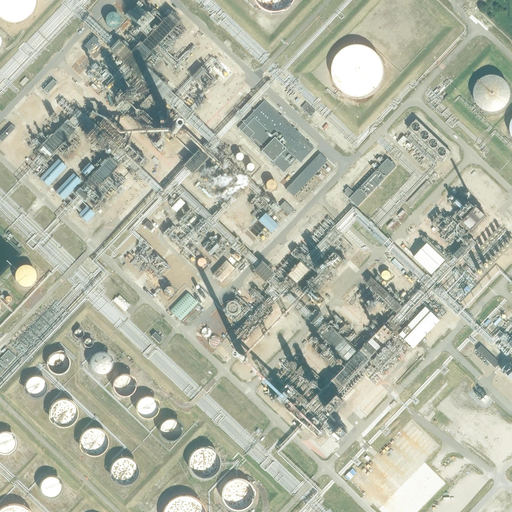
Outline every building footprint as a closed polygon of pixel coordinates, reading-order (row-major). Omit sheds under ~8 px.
[(35,2),(35,0),(0,0),(0,15),(1,16),(3,18),(5,19),(8,20),(11,21),(14,21),(17,21),(20,21),(22,20),(25,18),(27,17),(29,15),(31,12),(33,10),(34,7),(35,5),(35,2)] [(254,0),(255,2),(257,4),(259,6),(261,8),(263,10),(266,11),(268,12),(271,12),(274,12),(276,12),(279,11),(282,11),(284,9),(287,8),(289,6),(291,4),(292,2),(293,0),(254,0)] [(121,22),(121,21),(121,19),(120,18),(120,17),(119,16),(118,15),(117,14),(115,14),(114,14),(113,14),(111,14),(110,15),(109,16),(108,16),(107,18),(107,19),(107,21),(107,22),(107,23),(108,24),(108,25),(109,26),(110,27),(112,28),(113,28),(115,28),(116,27),(118,27),(119,26),(120,25),(120,24),(121,22)] [(94,36),(85,46),(89,50),(99,40),(94,36)] [(382,75),(382,72),(382,70),(382,67),(381,65),(381,63),(379,60),(378,58),(377,56),(375,54),(373,53),(371,51),(369,50),(367,49),(364,48),(362,47),(359,47),(357,47),(354,47),(352,47),(350,48),(347,49),(345,50),(343,51),(341,53),(339,55),(337,57),(336,59),(335,61),(334,63),(333,66),(332,68),(332,70),(332,73),(332,75),(333,78),(334,80),(334,83),(336,85),(337,87),(339,89),(340,91),(342,92),(344,94),(347,95),(349,96),(351,96),(354,97),(356,97),(359,97),(361,97),(364,96),(366,95),(368,94),(371,93),(373,92),(375,90),(376,88),(378,86),(379,84),(380,82),(381,80),(382,77),(382,75)] [(509,98),(509,94),(509,91),(508,88),(506,85),(504,82),(502,81),(501,79),(498,78),(495,77),(493,76),(491,76),(488,77),(486,77),(485,78),(481,79),(479,81),(477,83),(476,84),(475,87),(474,90),(473,94),(473,97),(474,100),(475,103),(478,106),(479,107),(480,109),(483,111),(487,112),(490,112),(493,112),(497,111),(500,110),(502,109),(503,107),(504,106),(506,104),(507,101),(509,98)] [(47,94),(57,84),(53,80),(43,90),(47,94)] [(303,95),(306,92),(308,93),(309,91),(303,87),(299,92),(303,95)] [(300,163),(314,148),(264,101),(263,102),(238,128),(262,152),(262,153),(283,173),(296,159),(300,163)] [(306,103),(301,108),(311,117),(316,112),(306,103)] [(203,120),(208,115),(204,112),(199,116),(203,120)] [(2,142),(15,129),(11,125),(8,128),(1,136),(0,136),(0,140),(1,142),(2,142)] [(175,136),(181,141),(185,136),(179,131),(175,136)] [(53,136),(39,151),(49,159),(63,144),(53,136)] [(404,136),(402,138),(397,143),(401,146),(407,139),(404,136)] [(293,196),(327,161),(319,153),(285,189),(293,196)] [(59,156),(40,176),(48,184),(67,164),(59,156)] [(355,193),(348,187),(345,191),(346,192),(344,194),(358,207),(396,167),(387,159),(355,193)] [(84,171),(95,167),(92,162),(82,167),(84,171)] [(74,170),(55,190),(64,198),(82,178),(74,170)] [(468,180),(474,174),(470,170),(464,176),(468,180)] [(275,186),(275,185),(275,183),(274,182),(273,181),(272,180),(270,180),(269,180),(268,181),(267,181),(266,182),(266,183),(265,184),(265,185),(265,186),(266,188),(268,189),(268,190),(270,190),(271,190),(272,190),(273,189),(274,188),(275,187),(275,186)] [(180,199),(170,208),(175,213),(184,204),(180,199)] [(279,207),(288,215),(293,210),(284,201),(279,207)] [(467,219),(477,227),(490,211),(480,203),(467,219)] [(85,210),(78,218),(86,224),(92,217),(85,210)] [(271,233),(278,226),(265,213),(258,220),(271,233)] [(150,231),(154,227),(147,222),(144,226),(150,231)] [(218,241),(209,250),(212,252),(221,243),(218,241)] [(410,254),(414,250),(405,242),(401,246),(410,254)] [(444,262),(426,246),(415,258),(432,274),(444,262)] [(129,251),(124,256),(128,260),(133,255),(129,251)] [(202,265),(207,258),(202,254),(197,261),(202,265)] [(390,259),(399,269),(403,266),(394,256),(390,259)] [(221,283),(234,269),(233,268),(226,261),(213,275),(216,278),(218,280),(221,283)] [(298,280),(311,268),(304,261),(291,273),(298,280)] [(35,278),(35,276),(35,274),(35,273),(34,271),(33,269),(31,268),(30,267),(28,266),(26,266),(24,266),(22,266),(20,267),(18,268),(16,270),(15,272),(15,274),(14,276),(15,278),(15,280),(16,282),(17,284),(19,285),(20,286),(22,286),(24,287),(26,287),(28,286),(30,285),(32,284),(33,283),(35,280),(35,278)] [(390,276),(390,275),(390,273),(389,272),(388,271),(387,271),(385,271),(383,272),(383,273),(382,275),(383,276),(383,278),(385,278),(386,279),(388,278),(389,278),(390,276)] [(180,321),(198,303),(187,293),(169,311),(180,321)] [(119,295),(117,298),(127,308),(129,305),(119,295)] [(237,300),(230,304),(235,311),(241,307),(237,300)] [(400,335),(413,348),(439,321),(426,309),(400,335)] [(81,335),(82,334),(81,332),(80,331),(79,330),(77,330),(76,330),(75,331),(74,332),(73,334),(74,335),(74,336),(75,337),(76,338),(78,338),(79,338),(81,337),(81,335)] [(163,340),(155,332),(151,336),(159,344),(163,340)] [(92,345),(92,343),(92,341),(91,340),(90,339),(88,339),(86,339),(85,339),(85,340),(84,341),(83,343),(84,344),(84,346),(86,347),(87,347),(89,347),(90,347),(91,346),(92,345)] [(495,368),(500,363),(481,345),(477,350),(495,368)] [(341,350),(348,356),(351,352),(348,350),(349,349),(345,346),(341,350)] [(0,363),(4,367),(14,356),(9,351),(5,355),(4,354),(3,356),(4,357),(0,360),(0,363)] [(68,365),(68,362),(68,360),(68,358),(67,356),(65,355),(63,353),(62,353),(60,352),(58,352),(55,352),(54,352),(52,353),(50,355),(48,357),(47,358),(47,360),(47,362),(47,363),(47,364),(47,366),(48,368),(49,370),(51,371),(53,372),(55,373),(57,373),(59,373),(61,373),(63,372),(65,370),(67,368),(68,367),(68,365)] [(112,365),(112,363),(112,361),(111,359),(110,357),(109,356),(107,354),(106,353),(104,352),(102,352),(99,352),(97,353),(95,354),(93,355),(92,356),(91,358),(90,361),(90,363),(90,365),(90,367),(91,369),(92,370),(94,372),(96,373),(98,374),(100,374),(103,374),(105,373),(107,372),(109,371),(110,369),(111,367),(112,365)] [(249,367),(253,363),(248,358),(244,362),(249,367)] [(134,387),(134,385),(134,383),(134,381),(132,379),(131,377),(130,376),(128,375),(126,374),(124,374),(121,374),(119,375),(117,376),(116,377),(114,379),(113,381),(112,383),(112,385),(112,387),(113,389),(114,391),(115,393),(117,394),(119,395),(121,396),(123,396),(125,396),(127,396),(129,395),(131,393),(132,391),(133,389),(134,387)] [(46,390),(47,387),(46,386),(46,383),(45,381),(44,380),(42,378),(40,377),(38,377),(36,376),(33,377),(31,377),(30,378),(28,379),(27,381),(25,383),(25,385),(24,387),(25,389),(25,391),(26,393),(27,395),(29,396),(31,398),(33,398),(35,399),(37,398),(40,398),(41,397),(43,395),(45,393),(46,392),(46,390)] [(158,410),(158,408),(158,405),(157,404),(156,402),(155,400),(154,399),(152,398),(149,397),(147,397),(145,397),(143,397),(141,398),(139,400),(138,401),(137,403),(136,405),(136,407),(136,410),(137,412),(138,414),(139,415),(140,417),(142,418),(144,418),(146,419),(149,418),(151,418),(153,417),(154,416),(156,414),(157,412),(158,410)] [(76,416),(77,414),(76,411),(76,408),(74,406),(73,404),(71,402),(68,401),(66,400),(64,400),(61,400),(58,401),(56,402),(54,404),(52,406),(50,408),(50,411),(49,413),(50,416),(50,418),(51,421),(53,423),(55,425),(57,426),(60,427),(63,427),(65,427),(68,426),(70,425),(72,424),(74,421),(76,419),(76,416)] [(181,432),(181,429),(181,427),(180,425),(179,423),(178,422),(176,420),(174,419),(172,419),(170,418),(167,419),(166,419),(164,420),(162,421),(161,423),(160,425),(159,427),(159,429),(159,431),(159,433),(160,435),(162,437),(163,438),(165,440),(167,440),(169,440),(171,440),(174,440),(176,439),(178,437),(179,435),(180,434),(181,432)] [(107,444),(107,441),(106,438),(106,436),(105,434),(103,432),(101,430),(99,429),(96,428),(94,427),(91,427),(88,428),(86,429),(84,431),(82,433),(81,435),(80,438),(79,440),(80,443),(80,446),(81,448),(83,450),(85,452),(88,453),(90,454),(92,455),(95,454),(98,454),(101,452),(103,451),(104,449),(106,446),(107,444)] [(14,445),(14,443),(14,441),(14,440),(13,438),(12,436),(10,435),(8,434),(6,433),(4,433),(3,433),(1,433),(0,433),(0,452),(1,453),(3,453),(5,453),(7,453),(8,452),(10,452),(11,450),(12,449),(13,447),(14,445)] [(219,466),(219,462),(219,459),(218,457),(217,454),(215,452),(214,450),(212,449),(210,448),(207,447),(204,447),(201,447),(198,448),(196,449),(193,451),(192,453),(190,456),(189,459),(188,462),(189,465),(189,468),(191,470),(192,473),(194,474),(197,476),(200,477),(203,478),(206,478),(209,477),(212,476),(214,474),(217,471),(218,468),(219,466)] [(138,474),(138,471),(138,469),(137,466),(136,464),(134,462),(132,460),(130,459),(127,458),(125,457),(122,458),(120,458),(117,459),(115,461),(113,463),(112,466),(111,468),(111,471),(111,473),(112,476),(113,478),(114,480),(116,482),(118,483),(121,484),(124,485),(127,485),(129,484),(132,483),(134,481),(136,479),(137,476),(138,474)] [(60,489),(60,488),(60,486),(59,484),(58,482),(57,480),(56,479),(54,478),(52,478),(50,477),(48,477),(46,478),(44,479),(43,480),(41,482),(40,483),(40,485),(39,487),(40,489),(40,491),(41,493),(42,495),(44,496),(45,497),(47,497),(49,498),(52,497),(54,497),(56,496),(57,495),(58,493),(59,492),(60,489)] [(252,498),(252,495),(252,492),(251,489),(250,487),(248,484),(246,482),(243,481),(241,480),(240,480),(237,479),(234,480),(231,481),(228,482),(226,484),(224,486),(223,488),(221,492),(221,495),(221,497),(222,500),(223,503),(225,505),(227,507),(228,508),(230,509),(233,510),(236,511),(239,510),(242,510),(244,508),(247,506),(249,504),(251,501),(252,498)] [(373,502),(377,506),(387,496),(383,492),(373,502)] [(204,511),(204,509),(203,508),(202,506),(201,504),(200,502),(198,501),(196,500),(193,497),(189,496),(187,496),(185,496),(181,496),(177,497),(175,498),(173,499),(169,501),(167,504),(165,506),(164,508),(163,511),(204,511)]
